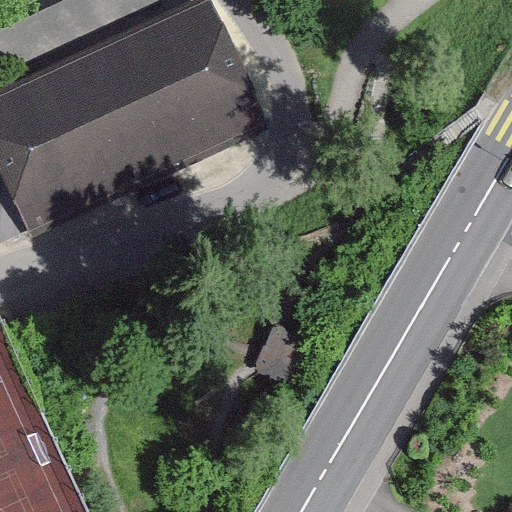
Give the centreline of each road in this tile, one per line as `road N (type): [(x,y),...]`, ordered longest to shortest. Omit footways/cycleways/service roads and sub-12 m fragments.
road 1 (residential): [(245,0),(302,112),(301,142),(285,174),(0,294)]
road 2 (primary): [(304,511),(469,226)]
